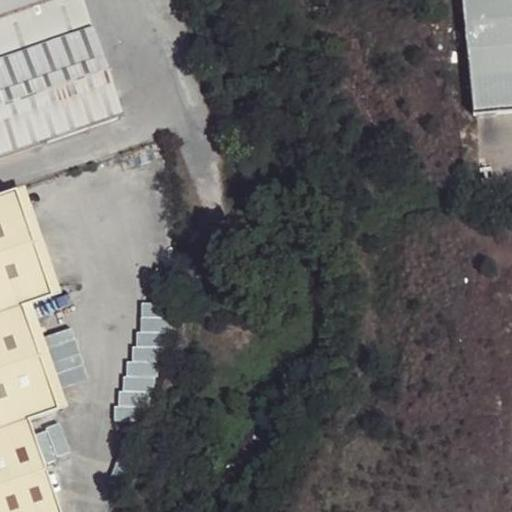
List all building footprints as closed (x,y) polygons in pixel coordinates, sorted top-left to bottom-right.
[(0,0),(0,63),(92,30),(82,0),(0,0)] [(511,0),(463,0),(474,116),(511,112),(511,0)] [(0,161),(123,118),(92,30),(0,63),(0,161)] [(28,187),(18,191),(54,297),(64,293),(28,187)] [(54,297),(18,191),(0,197),(0,511),(62,511),(32,421),(60,412),(26,307),(34,303),(54,297)] [(26,307),(60,412),(72,408),(34,303),(26,307)]
